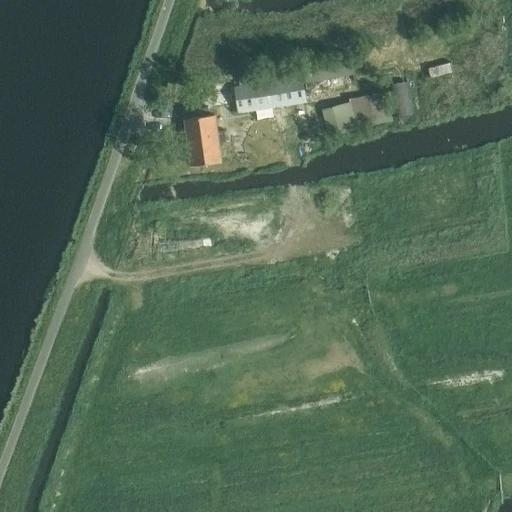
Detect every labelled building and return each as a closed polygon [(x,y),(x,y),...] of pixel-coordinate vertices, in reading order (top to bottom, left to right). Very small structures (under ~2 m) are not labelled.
[(303,68),(307,90),(355,81),(350,59),(303,68)] [(235,88),(238,112),(306,102),(302,77),(235,88)] [(211,83),(215,106),(232,104),(229,80),(211,83)] [(323,110),(329,136),(392,121),(385,93),(350,99),(351,103),(323,110)] [(220,162),(218,145),(217,132),(215,116),(186,119),(192,165),(220,162)]
